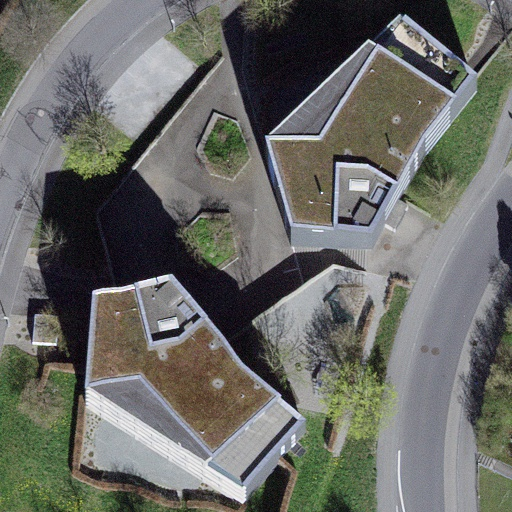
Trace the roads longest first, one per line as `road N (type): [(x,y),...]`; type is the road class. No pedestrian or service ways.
road 1 (residential): [(511,209),(461,299),(433,395),(429,511)]
road 2 (residential): [(133,0),(70,59),(22,135),(0,189)]
